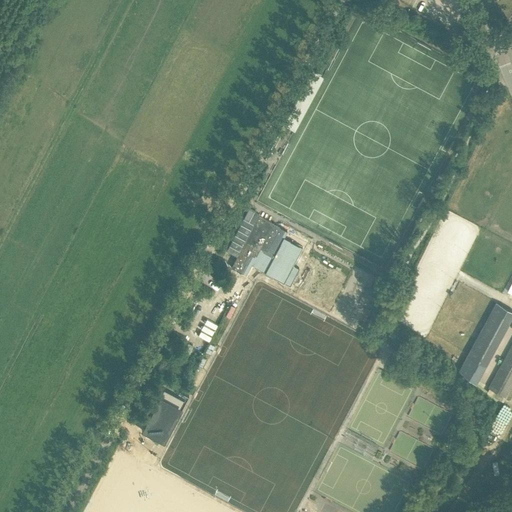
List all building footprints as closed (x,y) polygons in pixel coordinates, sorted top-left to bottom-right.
[(310,70),(282,124),(294,130),(322,76),(310,70)] [(240,274),(267,288),(268,287),(280,294),(288,278),(291,280),(294,275),(290,273),(294,266),(267,251),(280,227),(259,216),(231,268),(241,273),(240,274)] [(487,366),(511,319),(511,310),(496,301),(467,355),(487,366)] [(507,397),(511,386),(511,343),(489,387),(507,397)] [(164,389),(142,431),(164,443),(186,401),(164,389)]
